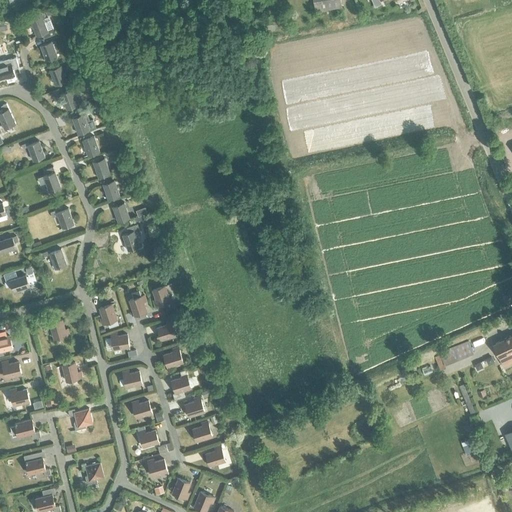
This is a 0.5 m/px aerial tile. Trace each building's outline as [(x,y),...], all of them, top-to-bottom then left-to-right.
[(314,0),(316,10),(342,7),(340,0),(314,0)] [(44,4),(48,15),(57,11),(54,1),(44,4)] [(38,17),(31,19),(37,35),(48,30),(48,29),(53,27),(51,19),(45,21),(43,17),(45,16),(43,9),(36,11),(38,17)] [(41,44),(47,60),(58,56),(51,40),(41,44)] [(84,41),(78,43),(80,50),(86,47),(84,41)] [(16,57),(0,61),(0,78),(6,77),(8,82),(17,79),(15,74),(13,69),(19,67),(16,57)] [(50,69),(56,85),(67,80),(61,65),(50,69)] [(61,92),(67,108),(78,104),(72,88),(61,92)] [(106,100),(96,103),(99,110),(108,107),(106,100)] [(0,111),(0,117),(5,128),(16,123),(6,103),(3,105),(5,110),(0,111)] [(78,115),(73,117),(78,133),(90,129),(90,130),(96,127),(93,119),(89,120),(86,110),(77,113),(78,115)] [(83,139),(88,155),(100,151),(94,135),(83,139)] [(21,144),(23,148),(28,146),(33,160),(44,156),(39,140),(28,144),(27,142),(21,144)] [(93,161),(99,177),(110,173),(105,157),(93,161)] [(48,173),(43,175),(49,191),(61,187),(53,166),(46,168),(48,173)] [(103,183),(109,199),(120,195),(114,179),(103,183)] [(138,192),(133,194),(135,199),(139,198),(142,197),(140,191),(138,192)] [(113,206),(118,222),(130,218),(124,202),(113,206)] [(50,211),(52,217),(58,215),(62,227),(74,223),(68,207),(57,211),(56,209),(50,211)] [(123,234),(129,250),(140,246),(135,233),(140,231),(138,223),(129,227),(130,231),(123,234)] [(14,243),(19,241),(16,235),(0,239),(0,252),(15,247),(14,243)] [(44,254),(44,256),(50,254),(55,268),(66,264),(61,248),(50,252),(49,250),(43,252),(44,254)] [(5,281),(6,285),(11,284),(13,291),(29,286),(26,275),(5,281)] [(153,289),(156,299),(153,300),(155,306),(158,305),(170,301),(165,285),(153,289)] [(147,311),(143,301),(146,300),(144,295),(141,296),(141,295),(129,299),(135,315),(147,311)] [(103,317),(100,318),(102,324),(105,323),(117,319),(112,303),(100,307),(103,317)] [(50,322),(54,338),(66,335),(69,334),(67,328),(65,329),(62,319),(50,322)] [(157,327),(161,339),(177,334),(173,323),(172,319),(166,321),(167,324),(157,327)] [(5,330),(0,331),(0,350),(13,348),(10,335),(6,336),(5,333),(5,330)] [(111,333),(111,337),(113,349),(129,346),(127,334),(117,335),(116,333),(111,333)] [(511,334),(493,343),(504,366),(511,362),(511,334)] [(469,340),(441,352),(446,364),(474,352),(469,340)] [(164,354),(167,366),(183,361),(179,350),(178,347),(173,348),(174,351),(164,354)] [(2,362),(3,365),(5,377),(21,373),(18,361),(8,363),(8,361),(2,362)] [(63,365),(66,381),(81,377),(80,371),(77,372),(75,362),(63,365)] [(175,392),(172,393),(175,399),(185,396),(183,390),(191,387),(187,375),(186,372),(185,369),(180,371),(181,374),(182,377),(172,380),(175,392)] [(123,375),(126,386),(142,383),(139,370),(129,373),(128,370),(123,371),(123,375)] [(11,393),(14,405),(30,401),(27,388),(16,391),(16,388),(10,390),(11,393)] [(185,404),(189,416),(204,411),(201,399),(200,396),(194,398),(195,401),(185,404)] [(132,402),(133,405),(136,417),(152,412),(148,400),(138,403),(138,400),(132,402)] [(68,410),(69,416),(75,414),(77,420),(74,421),(76,430),(86,427),(85,424),(92,422),(89,408),(75,411),(74,408),(68,410)] [(162,412),(155,414),(158,422),(164,420),(162,412)] [(15,423),(18,436),(31,433),(33,438),(41,436),(39,430),(35,431),(32,418),(15,423)] [(203,425),(193,428),(196,440),(212,436),(209,424),(208,424),(207,421),(202,423),(203,425)] [(511,428),(510,430),(503,433),(510,450),(511,449),(511,428)] [(140,434),(143,446),(159,441),(155,429),(145,432),(144,430),(139,431),(140,434)] [(486,433),(482,434),(486,444),(490,442),(486,433)] [(68,448),(67,449),(68,452),(76,450),(74,444),(67,445),(68,448)] [(166,444),(158,447),(160,453),(167,451),(166,444)] [(206,453),(209,465),(225,460),(222,449),(221,449),(221,447),(220,446),(215,447),(216,450),(206,453)] [(25,460),(28,474),(44,470),(45,476),(51,474),(49,468),(46,469),(42,456),(25,460)] [(148,461),(148,464),(152,475),(168,471),(164,459),(154,462),(153,459),(148,461)] [(85,475),(87,484),(97,481),(96,478),(104,476),(100,462),(86,465),(85,462),(81,463),(82,469),(86,468),(88,475),(85,475)] [(172,492),(184,497),(187,498),(189,493),(186,492),(190,482),(178,477),(172,492)] [(162,485),(154,488),(156,494),(164,492),(162,485)] [(194,506),(206,511),(210,501),(212,502),(214,497),(212,496),(200,491),(194,506)] [(35,498),(39,510),(53,507),(54,511),(57,511),(61,511),(59,505),(55,506),(52,494),(35,498)] [(117,501),(114,507),(120,510),(123,504),(117,501)]
